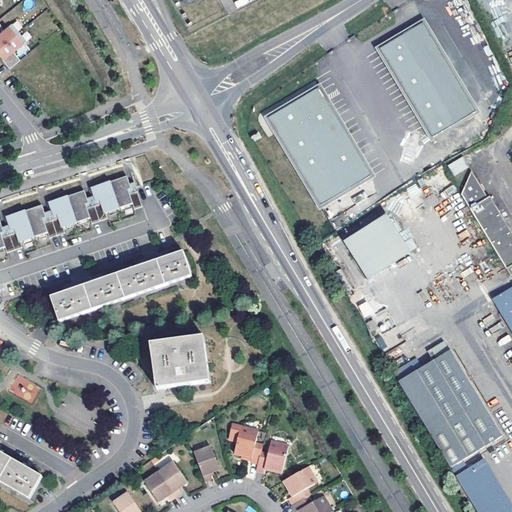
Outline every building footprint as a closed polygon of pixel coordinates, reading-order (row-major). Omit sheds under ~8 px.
[(380,50),(432,138),(477,111),(424,23),(380,50)] [(0,33),(0,47),(18,33),(11,24),(0,33)] [(18,33),(0,47),(0,53),(4,58),(1,60),(9,69),(19,61),(12,52),(25,41),(18,33)] [(371,178),(316,92),(266,124),(321,210),(371,178)] [(463,156),(447,165),(453,176),(469,168),(463,156)] [(472,169),(460,194),(509,275),(511,273),(511,230),(490,195),(488,196),(472,169)] [(0,249),(4,248),(6,253),(14,251),(22,248),(20,242),(34,238),(47,233),(49,239),(57,236),(64,233),(63,228),(76,224),(89,219),(91,225),(100,222),(107,219),(105,213),(119,209),(132,205),(134,210),(142,207),(135,187),(131,189),(129,184),(126,174),(116,177),(115,176),(108,178),(95,183),(98,191),(99,195),(91,197),(90,193),(88,187),(78,190),(77,189),(66,192),(52,197),(55,205),(56,209),(49,212),(47,208),(45,201),(35,205),(34,203),(23,207),(10,211),(12,219),(14,223),(6,226),(5,222),(3,216),(0,216),(0,249)] [(404,246),(385,216),(343,243),(361,273),(404,246)] [(158,253),(160,260),(165,258),(170,257),(168,250),(158,253)] [(63,293),(51,298),(59,322),(192,277),(183,253),(170,257),(165,258),(160,260),(144,266),(140,267),(136,269),(102,280),(98,281),(94,283),(70,291),(67,292),(63,293)] [(133,261),(136,269),(140,267),(144,266),(142,258),(133,261)] [(91,276),(94,283),(98,281),(102,280),(100,273),(91,276)] [(61,287),(63,293),(67,292),(70,291),(68,284),(61,287)] [(511,287),(494,298),(511,328),(511,287)] [(358,305),(363,318),(372,314),(367,301),(358,305)] [(373,320),(367,323),(372,331),(377,327),(373,320)] [(381,336),(377,339),(383,349),(388,346),(381,336)] [(171,388),(176,387),(210,383),(203,337),(150,345),(157,390),(166,389),(171,388)] [(399,382),(451,468),(463,460),(503,436),(451,350),(411,374),(405,365),(393,372),(399,382)] [(257,454),(259,447),(251,445),(253,432),(228,427),(224,440),(233,442),(230,455),(247,460),(246,463),(255,465),(257,454)] [(263,456),(257,454),(255,465),(253,472),(260,474),(261,470),(277,474),(283,447),(267,443),(263,456)] [(206,450),(190,456),(195,470),(200,484),(206,482),(205,476),(211,474),(214,473),(206,450)] [(0,482),(29,500),(42,478),(34,474),(30,471),(25,468),(0,453),(0,482)] [(193,471),(195,470),(190,456),(189,454),(170,467),(181,483),(186,479),(184,476),(183,474),(191,468),(193,471)] [(451,468),(456,476),(469,469),(463,460),(451,468)] [(456,476),(477,511),(511,511),(511,510),(482,461),(469,469),(456,476)] [(30,471),(34,474),(36,470),(27,465),(25,468),(30,471)] [(155,477),(172,501),(178,497),(175,492),(183,487),(181,483),(170,467),(155,477)] [(183,474),(184,476),(187,475),(188,478),(195,474),(193,471),(191,468),(183,474)] [(315,485),(306,470),(282,483),(291,499),(288,501),(292,508),(307,499),(308,498),(304,492),(315,485)] [(172,501),(155,477),(140,487),(153,506),(162,500),(165,505),(172,501)] [(133,511),(124,497),(109,508),(112,511),(133,511)] [(310,505),(307,499),(292,508),(290,508),(292,511),(330,511),(322,498),(310,505)]
